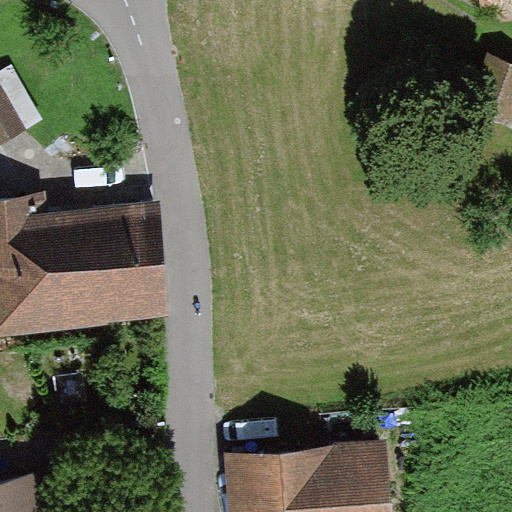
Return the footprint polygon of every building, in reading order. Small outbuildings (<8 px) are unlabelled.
[(511,0),(497,0),(499,15),(511,13),(511,0)] [(511,53),(489,44),(467,101),(511,118),(511,53)] [(0,139),(27,124),(0,77),(0,139)] [(0,190),(0,321),(110,314),(110,311),(169,307),(161,192),(53,199),(52,187),(0,190)] [(224,442),(230,511),(396,511),(389,428),(224,442)] [(55,511),(43,459),(0,469),(0,511),(55,511)]
